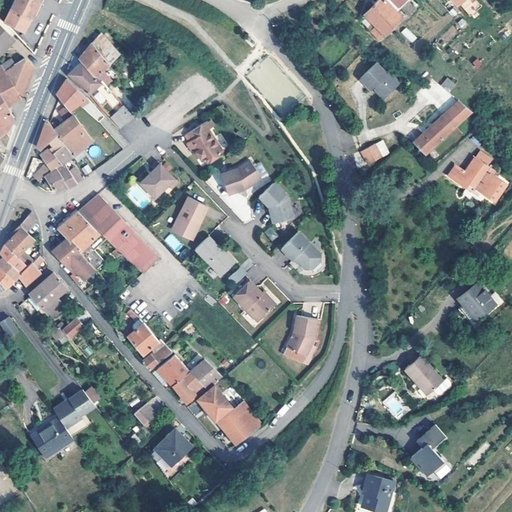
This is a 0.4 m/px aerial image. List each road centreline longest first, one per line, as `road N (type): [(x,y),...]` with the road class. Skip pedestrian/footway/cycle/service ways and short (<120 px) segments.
road 1 (residential): [(55,266),(220,454),(234,458),(328,368),(346,294)]
road 2 (residential): [(248,20),(319,102),(332,142),(348,271)]
road 3 (residential): [(346,294),(358,303),(360,347),(341,429),(307,511)]
road 4 (secondary): [(9,182),(82,0)]
road 5 (unknown): [(359,352),(421,408),(511,394)]
road 6 (residential): [(346,294),(293,289),(230,227)]
road 7 (residential): [(167,129),(46,202)]
